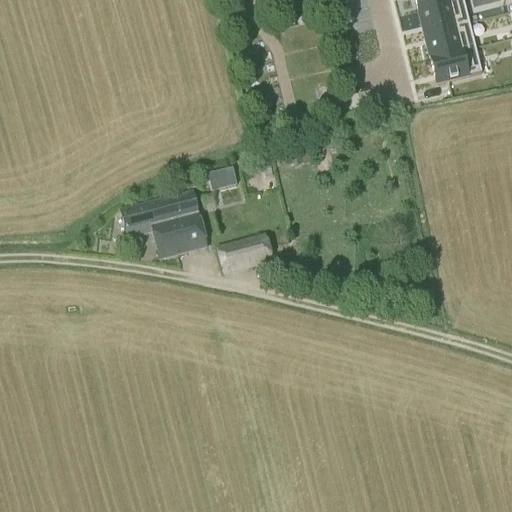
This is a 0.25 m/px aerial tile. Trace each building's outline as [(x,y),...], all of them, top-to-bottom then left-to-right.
[(461,0),(413,0),(417,13),(462,2),(461,0)] [(462,2),(417,13),(423,37),(468,26),(462,2)] [(468,26),(423,37),(429,62),(474,51),(468,26)] [(474,51),(429,62),(435,87),(480,76),(474,51)] [(126,243),(153,236),(160,262),(204,251),(190,197),(119,216),(126,243)] [(272,265),(264,236),(240,243),(248,272),(272,265)]
